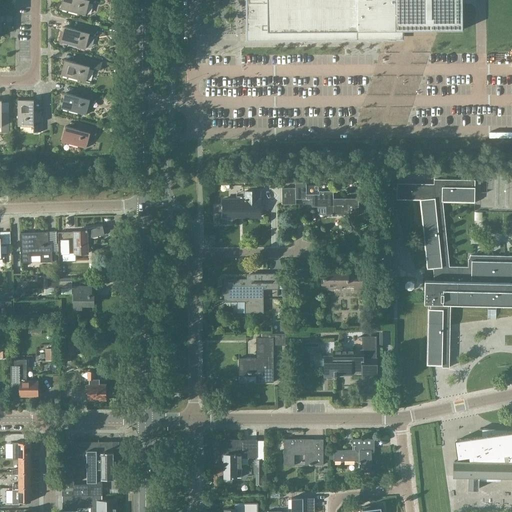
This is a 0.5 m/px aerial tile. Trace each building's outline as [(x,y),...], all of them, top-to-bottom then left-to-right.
[(95,2),(95,0),(62,0),(60,9),(85,16),(89,1),(95,2)] [(245,0),(246,42),(382,41),(382,35),(382,31),(462,30),(462,0),(245,0)] [(95,35),(97,28),(80,24),(79,31),(64,27),(60,42),(85,49),(89,34),(95,35)] [(79,64),(64,60),(60,75),(85,82),(89,67),(100,70),(102,63),(80,57),(79,64)] [(263,62),(263,70),(297,69),(297,59),(284,60),(284,64),(269,65),(268,61),(263,62)] [(95,102),(97,95),(81,90),(79,97),(64,93),(60,108),(86,115),(89,100),(95,102)] [(1,133),(8,133),(8,115),(1,116),(1,101),(0,100),(0,126),(1,127),(1,133)] [(33,132),(40,132),(40,115),(33,115),(33,100),(17,101),(18,127),(33,126),(33,132)] [(95,135),(97,128),(81,123),(79,130),(64,126),(60,142),(86,148),(90,133),(95,135)] [(479,255),(477,255),(470,255),(469,258),(468,258),(468,267),(449,266),(442,202),(474,202),(475,180),(434,179),(434,184),(397,183),(396,199),(420,200),(426,268),(433,268),(434,280),(425,280),(424,289),(424,302),(430,303),(430,308),(428,308),(426,364),(442,365),(442,366),(449,367),(449,350),(450,302),(492,303),(511,303),(511,255),(507,256),(479,255)] [(306,183),(295,183),(295,188),(295,199),(311,199),(311,207),(325,207),(325,215),(330,215),(330,216),(332,216),(332,215),(358,215),(358,199),(333,199),(333,191),(319,191),(318,194),(306,194),(306,183)] [(295,204),(295,199),(295,188),(282,188),(282,204),(295,204)] [(244,199),(236,199),(222,199),(223,216),(260,216),(260,199),(260,191),(244,191),(244,199)] [(62,232),(56,232),(56,233),(62,233),(62,240),(60,240),(61,255),(62,255),(62,254),(75,253),(75,254),(76,254),(76,253),(86,253),(86,254),(87,254),(87,244),(86,238),(91,237),(103,234),(102,226),(87,229),(85,229),(85,231),(74,231),(74,232),(68,232),(62,232)] [(21,233),(20,233),(21,268),(22,268),(21,263),(30,262),(30,256),(40,256),(41,262),(51,262),(51,263),(52,263),(51,244),(51,245),(48,245),(47,232),(47,233),(21,233)] [(342,289),(342,285),(354,285),(354,290),(362,290),(362,272),(349,272),(349,270),(330,270),(330,269),(323,269),(323,278),(321,278),(321,288),(327,288),(327,289),(334,289),(342,289)] [(258,313),(264,313),(263,289),(278,289),(278,273),(250,273),(250,278),(223,279),(224,298),(237,297),(237,302),(238,302),(238,308),(245,308),(245,313),(246,313),(247,315),(257,315),(258,313)] [(92,308),(93,308),(93,294),(91,294),(91,287),(74,287),(74,308),(81,308),(81,303),(92,303),(92,308)] [(11,301),(0,301),(0,314),(12,314),(11,301)] [(379,331),(379,343),(390,343),(390,331),(379,331)] [(256,382),(273,382),(273,345),(285,345),(285,333),(262,333),(262,337),(256,337),(256,343),(256,358),(239,358),(239,378),(239,376),(256,376),(256,382)] [(351,375),(351,372),(362,372),(362,377),(376,377),(376,335),(360,335),(360,336),(362,336),(362,350),(334,350),(334,356),(325,356),(325,377),(326,377),(327,378),(329,378),(330,378),(332,378),(333,377),(334,377),(336,377),(336,375),(351,375)] [(73,354),(73,338),(63,338),(63,354),(73,354)] [(45,361),(57,361),(57,349),(45,349),(45,361)] [(20,386),(20,391),(20,396),(38,396),(38,380),(26,381),(26,359),(14,359),(14,365),(11,365),(11,386),(20,386)] [(94,371),(88,371),(88,379),(89,379),(89,384),(88,384),(88,400),(106,400),(106,384),(99,384),(99,379),(94,379),(94,371)] [(274,391),(272,402),(280,403),(281,392),(274,391)] [(511,428),(481,428),(481,429),(481,432),(481,436),(456,440),(458,456),(468,454),(469,461),(454,461),(454,476),(469,476),(469,488),(473,488),(477,488),(478,476),(511,476),(511,428)] [(374,444),(374,438),(352,439),(352,449),(334,450),(334,452),(329,452),(329,459),(334,459),(334,461),(359,460),(359,471),(371,471),(371,451),(374,450),(374,444)] [(224,444),(221,444),(222,464),(224,464),(224,482),(225,482),(225,481),(231,482),(231,483),(232,483),(233,477),(241,477),(241,457),(243,457),(243,455),(250,455),(250,457),(257,457),(257,439),(256,439),(223,440),(224,444)] [(323,439),(284,439),(284,464),(295,464),(295,453),(305,453),(305,464),(323,464),(323,439)] [(113,479),(113,476),(116,460),(113,460),(113,453),(117,452),(118,441),(70,442),(62,442),(62,495),(101,495),(101,479),(113,479)] [(30,457),(30,442),(12,442),(12,455),(12,459),(19,459),(18,457),(30,457)] [(19,472),(30,472),(30,457),(18,457),(19,459),(19,469),(12,470),(12,474),(19,474),(19,472)] [(264,474),(264,459),(259,459),(259,463),(254,463),(253,474),(264,474)] [(30,487),(30,472),(19,472),(19,474),(19,483),(12,484),(12,489),(19,489),(19,487),(30,487)] [(30,502),(30,487),(19,487),(19,489),(12,489),(12,504),(19,504),(19,505),(19,502),(30,502)] [(101,495),(62,495),(62,511),(77,511),(77,503),(90,503),(90,507),(93,507),(93,511),(115,511),(115,501),(101,501),(101,495)] [(314,511),(314,498),(291,498),(291,508),(287,508),(287,511),(314,511)] [(234,509),(224,509),(224,511),(257,511),(257,502),(234,502),(234,509)]
